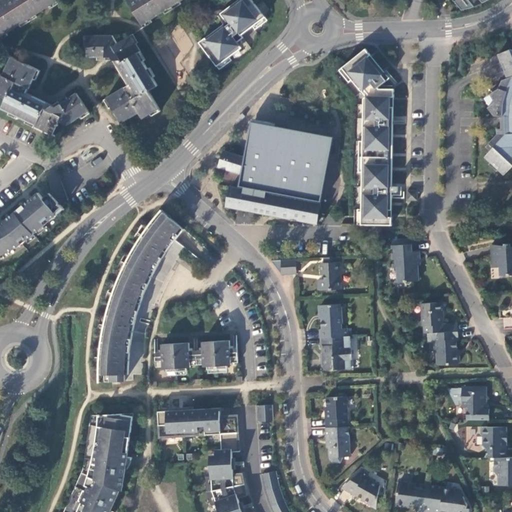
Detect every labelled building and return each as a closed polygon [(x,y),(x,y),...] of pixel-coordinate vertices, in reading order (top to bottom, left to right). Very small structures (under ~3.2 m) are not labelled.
[(0,0),(0,40),(7,35),(6,33),(19,25),(20,27),(37,17),(36,14),(48,6),(50,8),(58,3),(56,0),(0,0)] [(152,22),(151,20),(164,12),(165,14),(181,4),(180,2),(182,0),(126,0),(143,28),(152,22)] [(225,15),(231,23),(208,41),(206,38),(199,43),(218,67),(230,57),(228,54),(240,45),(234,37),(251,24),(253,27),(266,18),(252,0),(242,0),(243,1),(225,15)] [(453,0),(461,10),(474,7),(468,0),(479,0),(482,3),(488,0),(453,0)] [(118,62),(131,84),(139,96),(132,100),(125,87),(104,100),(109,108),(111,107),(122,124),(140,113),(143,119),(151,114),(153,117),(161,112),(149,90),(157,85),(152,76),(153,76),(148,67),(147,68),(143,61),(147,60),(131,36),(118,43),(112,35),(84,35),(84,45),(87,46),(86,57),(105,56),(105,52),(115,52),(121,60),(118,62)] [(366,49),(342,68),(352,80),(355,78),(369,95),(364,99),(364,104),(367,104),(367,119),(364,119),(363,127),(367,127),(366,147),(363,147),(362,166),(366,167),(366,187),(362,187),(362,195),(365,195),(365,209),(362,209),(361,225),(391,225),(391,217),(388,217),(388,195),(388,188),(390,97),(394,97),(394,89),(377,89),(387,81),(368,57),(371,55),(366,49)] [(507,70),(505,71),(507,78),(502,80),(498,89),(490,94),(494,103),(487,108),(492,116),(500,116),(502,116),(508,123),(501,130),(489,143),(494,147),(490,151),(485,157),(491,163),(493,161),(499,168),(498,169),(504,175),(511,166),(511,50),(510,50),(498,55),(501,62),(504,62),(507,70)] [(47,105),(26,95),(13,88),(17,82),(29,88),(34,79),(36,80),(41,71),(12,57),(3,75),(0,73),(0,95),(6,99),(2,109),(10,113),(10,115),(18,119),(19,117),(27,121),(27,123),(52,136),(60,121),(68,126),(80,117),(82,119),(90,114),(76,92),(61,104),(64,109),(56,114),(46,109),(47,105)] [(13,88),(26,95),(29,88),(17,82),(13,88)] [(139,96),(131,84),(125,87),(132,100),(139,96)] [(502,116),(500,116),(501,130),(508,123),(502,116)] [(241,172),(238,187),(229,185),(225,207),(316,225),(333,135),(251,119),(244,155),(232,153),(222,151),(219,168),(241,172)] [(408,190),(418,190),(418,179),(408,180),(408,190)] [(418,200),(418,190),(408,190),(408,199),(418,200)] [(0,256),(16,249),(57,215),(55,213),(44,199),(38,193),(9,218),(4,222),(6,225),(0,229),(0,256)] [(44,199),(55,213),(62,207),(50,194),(44,199)] [(129,375),(133,331),(147,334),(153,311),(168,277),(186,249),(176,242),(185,230),(163,210),(148,228),(122,273),(110,303),(104,325),(100,349),(100,374),(105,375),(106,382),(126,381),(126,375),(129,375)] [(411,251),(410,244),(392,245),(393,267),(396,267),(398,282),(417,281),(416,251),(411,251)] [(500,246),(490,245),(492,268),(499,268),(500,276),(511,275),(511,246),(510,247),(510,246),(503,245),(503,250),(500,250),(500,246)] [(336,257),(324,258),(324,263),(321,263),(321,276),(325,276),(325,280),(319,280),(317,282),(318,288),(321,290),(341,290),(340,262),(337,262),(336,257)] [(295,260),(271,261),(282,276),(296,274),(295,260)] [(320,330),(321,338),(348,337),(347,328),(341,328),(340,304),(323,306),(319,309),(320,315),(322,318),(322,330),(320,330)] [(424,327),(424,334),(428,334),(434,333),(444,333),(444,324),(442,324),(442,315),(441,315),(440,304),(422,305),(423,327),(424,327)] [(444,333),(458,332),(457,324),(444,324),(444,333)] [(458,341),(458,332),(444,333),(434,333),(435,342),(433,342),(434,351),(436,353),(437,364),(446,363),(447,366),(457,366),(460,363),(459,357),(458,354),(458,353),(457,343),(458,341)] [(348,337),(321,338),(321,346),(322,346),(323,352),(322,353),(322,366),(327,371),(350,369),(349,360),(351,360),(350,349),(349,349),(348,337)] [(190,343),(163,345),(163,352),(156,352),(156,354),(153,354),(153,356),(156,356),(157,367),(164,367),(164,369),(169,369),(169,372),(189,371),(189,368),(191,367),(191,365),(204,364),(204,367),(206,366),(207,370),(227,369),(227,366),(232,365),(232,363),(239,363),(238,347),(231,348),(231,340),(203,342),(203,350),(191,350),(190,343)] [(467,410),(467,421),(488,421),(489,409),(485,409),(485,402),(486,399),(486,386),(462,386),(461,388),(458,388),(447,388),(455,406),(461,406),(467,410)] [(324,412),(325,428),(326,428),(348,427),(346,397),(325,398),(326,411),(324,412)] [(273,404),(257,405),(259,421),(274,420),(273,404)] [(205,409),(158,412),(160,437),(221,434),(222,449),(215,450),(216,464),(210,464),(212,484),(208,484),(208,491),(210,498),(214,497),(219,511),(243,511),(238,496),(245,493),(242,475),(234,475),(232,452),(239,451),(237,417),(220,418),(220,411),(205,412),(205,409)] [(122,474),(133,417),(122,415),(122,414),(103,415),(101,427),(98,427),(95,447),(98,448),(95,470),(96,471),(77,511),(109,511),(119,490),(124,475),(122,474)] [(348,427),(326,428),(326,438),(328,438),(329,458),(333,463),(340,462),(343,457),(351,457),(350,427),(348,427)] [(488,449),(488,458),(496,458),(507,458),(507,442),(503,437),(506,435),(507,428),(482,427),(481,433),(485,437),(485,446),(487,449),(488,449)] [(511,458),(507,458),(496,458),(495,473),(499,478),(499,486),(511,486),(511,458)] [(277,470),(262,474),(267,493),(272,509),(273,511),(290,511),(286,502),(284,497),(281,488),(277,470)] [(365,475),(360,472),(344,486),(346,490),(346,491),(353,495),(355,493),(361,497),(360,499),(370,506),(371,505),(376,505),(379,485),(365,476),(365,475)] [(424,511),(428,487),(428,486),(419,485),(419,488),(414,487),(415,484),(398,482),(395,504),(411,507),(412,503),(416,504),(415,511),(424,511)] [(459,491),(428,487),(424,511),(440,511),(443,511),(469,511),(466,511),(467,507),(463,499),(458,498),(459,491)]
